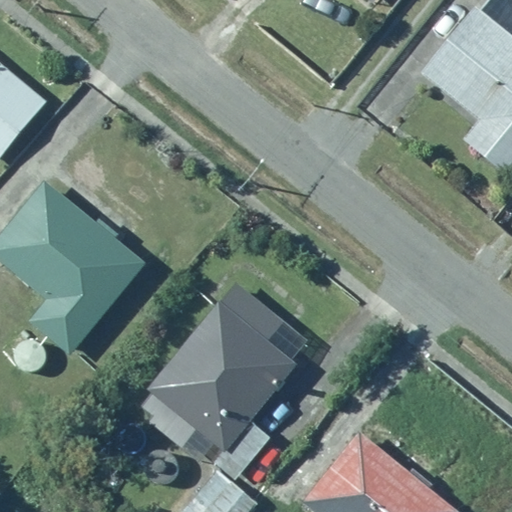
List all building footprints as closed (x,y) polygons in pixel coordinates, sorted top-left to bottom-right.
[(506,177),(511,168),(511,40),(511,42),(469,9),(414,80),(469,123),(457,139),(506,177)] [(0,147),(40,98),(0,65),(0,147)] [(66,357),(138,262),(110,242),(114,236),(42,182),(0,237),(0,271),(45,306),(28,328),(66,357)] [(300,341),(227,281),(140,389),(146,393),(131,413),(195,465),(213,442),(221,448),(289,364),(284,360),(300,341)] [(451,511),(423,488),(426,484),(404,467),(400,472),(358,438),(301,507),(307,511),(451,511)] [(253,511),(255,510),(213,472),(177,511),(253,511)]
